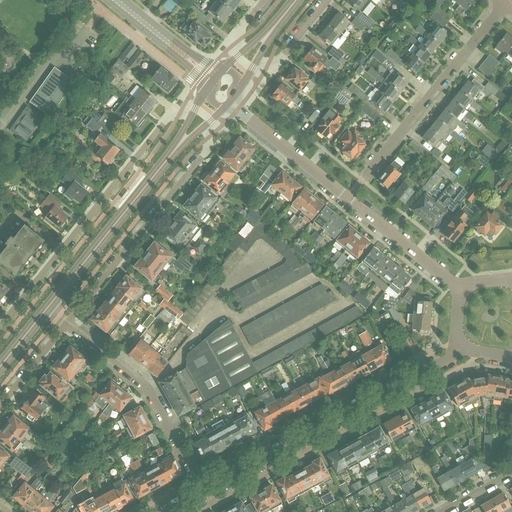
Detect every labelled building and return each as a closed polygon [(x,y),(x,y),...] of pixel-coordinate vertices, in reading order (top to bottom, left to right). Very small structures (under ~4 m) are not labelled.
[(63,15),(67,10),(54,0),(44,0),(44,1),(63,15)] [(172,0),(165,6),(173,15),(180,8),(172,0)] [(210,14),(211,15),(222,24),(232,12),(217,0),(207,12),(210,14)] [(217,0),(232,12),(241,0),(240,0),(217,0)] [(371,1),(369,0),(348,0),(347,2),(358,12),(359,10),(362,12),(371,1)] [(450,5),(453,1),(459,5),(455,10),(462,15),(465,10),(466,11),(473,3),(469,0),(445,0),(445,1),(450,5)] [(402,3),(400,7),(399,9),(403,11),(408,5),(404,3),(402,3)] [(204,24),(209,18),(193,5),(186,9),(204,24)] [(438,7),(434,12),(447,23),(452,18),(439,7),(438,7)] [(360,12),(355,18),(365,26),(366,25),(370,29),(375,24),(360,12)] [(419,26),(418,27),(440,44),(448,34),(437,25),(438,25),(434,21),(435,20),(444,27),(447,23),(434,12),(428,20),(432,22),(429,25),(434,29),(430,35),(419,26)] [(338,13),(329,25),(343,36),(347,31),(344,29),(349,22),(338,13)] [(365,26),(355,18),(351,23),(361,31),(365,26)] [(197,42),(204,47),(206,45),(208,45),(210,42),(210,40),(211,39),(195,26),(196,25),(194,24),(193,25),(187,20),(183,25),(185,27),(181,32),(195,44),(197,42)] [(343,36),(329,25),(319,36),(331,45),(337,38),(340,40),(343,36)] [(411,36),(410,36),(432,54),(440,44),(418,27),(415,30),(426,39),(422,45),(411,36)] [(511,38),(506,34),(497,45),(495,48),(501,53),(503,50),(507,53),(511,47),(511,38)] [(414,46),(409,52),(424,64),(432,54),(410,36),(407,40),(414,46)] [(129,59),(137,50),(132,46),(124,55),(129,59)] [(327,53),(332,57),(343,66),(342,65),(345,62),(340,58),(343,55),(333,46),(327,53)] [(304,58),(303,59),(310,65),(307,68),(314,73),(316,70),(318,71),(322,65),(330,71),(332,69),(335,71),(338,67),(340,69),(343,66),(332,57),(329,61),(312,48),(308,52),(306,53),(304,56),(304,58)] [(125,65),(129,68),(131,70),(144,54),(138,49),(125,65)] [(372,55),(381,63),(381,64),(390,71),(395,66),(386,58),(385,59),(376,50),(372,55)] [(424,64),(409,52),(406,56),(410,59),(405,65),(416,74),(424,64)] [(485,60),(481,65),(492,74),(496,69),(494,67),(498,63),(489,55),(485,60)] [(401,66),(404,62),(397,56),(394,61),(401,66)] [(121,78),(129,68),(125,65),(118,59),(110,69),(121,78)] [(492,74),(481,65),(478,69),(489,77),(492,74)] [(148,76),(153,80),(153,81),(168,93),(169,92),(170,93),(174,88),(173,87),(177,82),(158,67),(154,71),(153,70),(148,76)] [(359,67),(355,72),(359,75),(363,70),(359,67)] [(50,117),(75,82),(55,68),(30,103),(50,117)] [(285,79),(301,92),(305,86),(311,91),(315,86),(314,84),(317,80),(313,77),(310,81),(307,79),(307,78),(298,70),(297,71),(295,69),(290,74),(288,74),(285,79)] [(115,74),(110,70),(103,79),(108,83),(115,74)] [(349,71),(344,77),(348,81),(353,74),(349,71)] [(380,74),(379,75),(401,93),(409,83),(398,74),(398,73),(395,71),(392,75),(395,77),(390,83),(385,79),(380,74)] [(375,88),(392,103),(401,93),(379,75),(376,79),(381,83),(377,89),(375,88)] [(468,82),(460,91),(481,108),(482,107),(472,99),(478,91),(472,86),(481,92),(481,91),(488,96),(491,93),(494,96),(499,90),(488,82),(484,87),(474,78),(470,84),(468,82)] [(279,100),(287,106),(291,101),(299,107),(302,109),(304,105),(302,103),(302,104),(294,98),(296,95),(281,84),(272,95),(274,96),(273,97),(273,98),(276,101),(278,100),(279,100)] [(353,84),(348,89),(354,94),(365,103),(370,98),(353,84)] [(354,94),(348,89),(344,85),(338,92),(349,101),(354,94)] [(370,101),(374,104),(373,104),(384,113),(392,103),(375,88),(372,92),(375,94),(370,101)] [(308,102),(313,95),(307,90),(302,98),(308,102)] [(131,96),(129,100),(147,114),(157,102),(143,91),(136,100),(131,96)] [(460,91),(453,100),(474,117),(475,117),(468,111),(467,112),(464,109),(468,103),(478,112),(481,108),(460,91)] [(147,114),(129,100),(126,103),(131,106),(121,119),(128,124),(130,121),(137,127),(136,128),(138,129),(144,121),(143,119),(147,114)] [(453,100),(445,110),(456,118),(461,112),(464,115),(464,116),(471,121),(474,117),(453,100)] [(321,102),(317,108),(322,112),(327,106),(321,102)] [(383,117),(366,103),(360,109),(378,123),(383,117)] [(28,106),(23,113),(10,131),(15,136),(17,133),(27,140),(43,117),(28,106)] [(315,110),(307,119),(312,123),(321,112),(317,109),(316,111),(315,110)] [(336,124),(341,118),(335,113),(333,115),(330,113),(332,111),(330,109),(322,119),(324,120),(316,131),(318,133),(319,135),(321,137),(323,137),(325,139),(330,132),(332,134),(339,126),(336,124)] [(92,118),(92,119),(102,127),(102,126),(110,132),(114,127),(94,110),(89,116),(92,118)] [(445,110),(438,119),(448,127),(452,130),(452,131),(463,139),(464,139),(453,130),(457,125),(463,131),(467,126),(460,121),(456,118),(445,110)] [(102,127),(92,119),(86,126),(96,134),(102,127)] [(438,119),(430,128),(440,137),(448,127),(438,119)] [(440,137),(430,128),(422,138),(433,146),(442,152),(446,146),(442,143),(443,143),(438,140),(440,137)] [(351,159),(353,157),(356,160),(361,153),(359,152),(364,146),(363,144),(364,143),(352,134),(351,135),(348,132),(341,142),(344,144),(340,149),(345,154),(344,155),(349,159),(350,157),(351,159)] [(94,142),(97,144),(102,148),(96,156),(108,166),(109,164),(111,164),(115,160),(114,158),(120,150),(100,134),(94,142)] [(240,138),(231,148),(249,162),(257,152),(240,138)] [(412,140),(408,145),(420,155),(424,150),(412,140)] [(502,153),(508,145),(502,141),(496,148),(502,153)] [(249,162),(231,148),(223,159),(240,173),(249,162)] [(438,158),(442,153),(435,148),(431,152),(438,158)] [(486,155),(494,162),(501,154),(493,148),(486,155)] [(457,150),(451,160),(459,165),(465,155),(457,150)] [(482,155),(478,161),(486,168),(491,163),(482,155)] [(398,172),(402,167),(394,160),(378,181),(387,188),(393,181),(394,182),(400,174),(398,172)] [(220,162),(212,172),(227,184),(228,183),(232,186),(239,177),(235,174),(220,162)] [(263,173),(263,174),(269,178),(277,169),(270,165),(263,173)] [(435,173),(429,180),(425,186),(423,188),(428,192),(440,177),(442,175),(452,183),(456,177),(442,165),(435,173)] [(61,181),(69,188),(64,194),(71,200),(73,198),(79,203),(88,192),(79,185),(84,180),(70,169),(61,181)] [(227,184),(212,172),(204,182),(219,194),(227,184)] [(271,186),(280,193),(291,180),(282,172),(271,186)] [(257,187),(257,188),(260,190),(268,181),(267,180),(269,178),(263,174),(259,179),(262,182),(258,188),(257,187)] [(421,183),(425,186),(429,180),(426,177),(421,183)] [(407,178),(403,183),(394,195),(405,204),(418,187),(407,178)] [(291,180),(280,193),(290,201),(301,188),(291,180)] [(268,181),(260,190),(264,194),(272,184),(268,181)] [(201,186),(193,196),(211,211),(219,201),(201,186)] [(260,190),(257,188),(254,191),(262,197),(263,194),(264,194),(260,190)] [(471,189),(464,198),(470,202),(477,194),(471,189)] [(290,207),(300,215),(314,197),(304,190),(290,207)] [(438,200),(435,204),(422,219),(433,227),(436,223),(437,223),(442,217),(441,216),(448,208),(453,212),(465,196),(460,192),(453,200),(451,198),(446,198),(442,203),(438,200)] [(413,211),(422,219),(435,204),(430,200),(431,198),(426,194),(421,200),(420,199),(415,206),(416,206),(413,211)] [(50,196),(41,207),(50,214),(44,220),(52,226),(53,224),(60,229),(68,218),(59,210),(62,206),(50,196)] [(211,211),(193,196),(184,207),(202,222),(211,211)] [(314,197),(300,215),(309,222),(323,205),(314,197)] [(220,200),(213,211),(219,214),(226,203),(220,200)] [(500,202),(495,208),(502,213),(506,208),(500,202)] [(312,225),(322,233),(336,216),(326,207),(312,225)] [(242,209),(239,213),(245,218),(248,214),(242,209)] [(464,224),(469,218),(460,211),(448,225),(449,226),(443,234),(453,242),(466,226),(464,224)] [(175,221),(172,224),(192,240),(201,229),(180,212),(174,220),(175,221)] [(501,227),(502,225),(496,221),(499,216),(493,212),(490,216),(487,213),(476,227),(477,229),(476,230),(477,233),(480,235),(482,235),(483,233),(491,239),(497,231),(498,231),(501,228),(501,227)] [(220,219),(214,214),(211,217),(217,222),(220,219)] [(336,216),(322,233),(332,241),(346,223),(336,216)] [(298,217),(292,225),(294,227),(300,219),(298,217)] [(273,223),(267,219),(262,225),(268,230),(273,223)] [(256,240),(261,239),(268,230),(257,222),(248,233),(256,240)] [(192,240),(172,224),(169,228),(168,227),(162,235),(182,252),(192,240)] [(8,246),(1,255),(0,256),(0,263),(16,277),(17,276),(17,275),(28,261),(28,262),(29,261),(28,260),(31,257),(32,257),(33,256),(33,255),(44,242),(45,241),(25,225),(14,239),(11,236),(5,243),(8,246)] [(334,243),(345,252),(359,235),(348,226),(334,243)] [(265,242),(272,234),(268,230),(261,239),(265,242)] [(311,237),(316,241),(320,235),(315,231),(311,237)] [(248,233),(244,238),(253,244),(256,240),(248,233)] [(270,245),(276,237),(272,234),(265,242),(270,245)] [(320,235),(316,241),(319,244),(324,239),(320,235)] [(359,235),(345,252),(355,260),(369,243),(359,235)] [(274,249),(281,240),(276,237),(270,245),(274,249)] [(244,238),(241,242),(249,249),(253,244),(244,238)] [(199,239),(196,243),(205,251),(206,249),(204,247),(206,245),(199,239)] [(278,252),(285,244),(281,240),(274,249),(278,252)] [(241,242),(237,247),(245,254),(249,249),(241,242)] [(155,243),(145,255),(162,269),(167,263),(171,266),(176,260),(155,243)] [(196,243),(192,248),(199,253),(200,252),(202,254),(205,251),(196,243)] [(282,256),(289,247),(285,244),(278,252),(282,256)] [(305,253),(295,245),(292,249),(301,257),(305,253)] [(237,247),(233,251),(242,258),(245,254),(237,247)] [(282,256),(286,259),(296,252),(289,247),(282,256)] [(373,247),(360,264),(370,271),(370,272),(383,255),(379,251),(379,250),(375,247),(374,248),(373,247)] [(338,250),(331,259),(336,263),(343,254),(342,254),(338,250)] [(233,251),(230,256),(238,263),(242,258),(233,251)] [(305,264),(296,252),(286,259),(284,263),(289,273),(294,270),(298,268),(303,265),(305,264)] [(314,267),(318,261),(307,252),(302,257),(314,267)] [(336,263),(333,267),(336,269),(338,266),(340,267),(347,258),(343,254),(336,263)] [(162,269),(145,255),(135,268),(156,285),(160,279),(157,276),(162,269)] [(383,255),(370,272),(379,279),(393,263),(392,262),(383,255)] [(189,271),(193,266),(181,256),(176,261),(189,271)] [(230,256),(226,260),(234,267),(238,263),(230,256)] [(226,260),(222,265),(231,272),(234,267),(226,260)] [(209,267),(216,273),(221,266),(214,261),(209,267)] [(289,273),(284,263),(279,266),(284,275),(289,273)] [(308,263),(305,264),(303,265),(308,275),(313,272),(308,263)] [(379,279),(389,287),(402,270),(393,263),(379,279)] [(0,279),(2,282),(9,275),(0,265),(0,279)] [(222,265),(219,269),(227,276),(231,272),(222,265)] [(308,275),(303,265),(298,268),(304,277),(308,275)] [(284,275),(279,266),(275,268),(280,278),(284,275)] [(280,278),(275,268),(270,271),(275,280),(280,278)] [(304,277),(298,268),(294,270),(299,280),(304,277)] [(219,269),(215,274),(223,281),(227,276),(219,269)] [(299,280),(294,270),(289,273),(294,282),(299,280)] [(402,270),(389,287),(398,294),(399,295),(412,279),(402,270)] [(270,283),(275,280),(270,271),(265,274),(270,283)] [(294,282),(289,273),(284,275),(290,285),(294,282)] [(215,274),(212,278),(220,285),(223,281),(215,274)] [(266,285),(270,283),(265,274),(261,276),(266,285)] [(290,285),(284,275),(280,278),(285,287),(290,285)] [(117,287),(118,288),(137,302),(146,292),(126,276),(117,287)] [(266,285),(261,276),(256,279),(261,288),(266,285)] [(212,278),(208,283),(216,290),(220,285),(212,278)] [(285,287),(280,278),(275,280),(280,290),(285,287)] [(261,288),(256,279),(251,281),(256,290),(261,288)] [(280,290),(275,280),(270,283),(275,292),(280,290)] [(256,290),(251,281),(246,284),(251,293),(256,290)] [(208,283),(204,288),(213,294),(216,290),(208,283)] [(275,292),(270,283),(266,285),(271,295),(275,292)] [(327,293),(322,283),(317,286),(322,295),(327,293)] [(0,301),(8,291),(0,284),(0,301)] [(167,302),(173,295),(160,284),(155,291),(167,302)] [(251,293),(246,284),(242,286),(247,296),(251,293)] [(271,295),(266,285),(261,288),(266,298),(271,295)] [(247,296),(242,286),(237,289),(242,298),(247,296)] [(322,295),(317,286),(312,289),(317,298),(322,295)] [(118,288),(109,299),(128,313),(137,302),(118,288)] [(204,288),(201,292),(209,299),(213,294),(204,288)] [(266,298),(261,288),(256,290),(261,300),(266,298)] [(237,301),(242,298),(237,289),(232,291),(235,296),(237,301)] [(317,298),(312,289),(308,291),(313,301),(317,298)] [(410,289),(403,298),(415,309),(414,314),(414,315),(430,316),(432,302),(432,297),(427,297),(427,298),(421,298),(419,296),(410,289)] [(261,300),(256,290),(251,293),(257,303),(261,300)] [(337,300),(332,290),(327,293),(332,302),(337,300)] [(313,301),(308,291),(303,294),(308,303),(313,301)] [(201,292),(197,297),(205,303),(209,299),(201,292)] [(358,292),(353,298),(359,303),(364,297),(358,292)] [(257,303),(251,293),(247,296),(252,305),(257,303)] [(327,305),(332,302),(327,293),(322,295),(327,305)] [(308,303),(303,294),(298,296),(303,306),(308,303)] [(323,307),(327,305),(322,295),(317,298),(323,307)] [(226,300),(229,305),(236,301),(237,301),(235,296),(226,300)] [(247,296),(242,298),(247,308),(252,305),(247,296)] [(303,306),(298,296),(293,299),(298,308),(303,306)] [(197,297),(193,301),(202,308),(205,303),(197,297)] [(364,297),(359,303),(365,308),(370,302),(364,297)] [(242,298),(237,301),(236,301),(239,306),(241,311),(247,308),(242,298)] [(318,310),(323,307),(317,298),(313,301),(318,310)] [(391,298),(382,307),(387,311),(388,310),(392,308),(398,301),(398,300),(395,298),(394,298),(391,298)] [(109,299),(101,309),(119,324),(128,313),(109,299)] [(182,313),(163,299),(159,305),(164,309),(169,312),(175,317),(176,316),(178,318),(182,313)] [(298,308),(293,299),(289,302),(294,311),(298,308)] [(145,309),(148,306),(142,301),(139,305),(145,309)] [(193,301),(190,306),(198,312),(202,308),(193,301)] [(231,310),(239,306),(236,301),(229,305),(231,310)] [(313,313),(318,310),(313,301),(308,303),(313,313)] [(294,311),(289,302),(284,304),(289,314),(294,311)] [(308,315),(313,313),(308,303),(303,306),(308,315)] [(289,314),(284,304),(279,307),(284,316),(289,314)] [(190,306),(186,310),(194,317),(198,312),(190,306)] [(304,318),(308,315),(303,306),(298,308),(304,318)] [(362,315),(357,306),(352,308),(357,318),(362,315)] [(280,319),(284,316),(279,307),(274,309),(280,319)] [(299,320),(304,318),(298,308),(294,311),(299,320)] [(357,318),(352,308),(347,311),(352,320),(357,318)] [(395,310),(392,308),(388,310),(390,313),(396,323),(402,316),(402,313),(399,313),(395,310)] [(119,324),(101,309),(100,309),(91,320),(110,335),(119,324)] [(159,315),(164,318),(169,312),(164,309),(159,315)] [(275,321),(280,319),(274,309),(270,312),(275,321)] [(182,315),(191,321),(194,317),(186,310),(182,315)] [(294,323),(299,320),(294,311),(289,314),(294,323)] [(352,320),(347,311),(342,313),(348,323),(352,320)] [(133,312),(130,316),(136,320),(139,317),(133,312)] [(270,324),(275,321),(270,312),(265,315),(270,324)] [(348,323),(342,313),(338,316),(343,325),(348,323)] [(289,326),(294,323),(289,314),(284,316),(289,326)] [(406,322),(413,322),(413,329),(421,329),(420,333),(428,334),(430,316),(414,315),(414,314),(407,314),(406,322)] [(265,327),(270,324),(265,315),(260,317),(265,327)] [(136,320),(130,316),(128,319),(134,324),(136,320)] [(285,328),(289,326),(284,316),(280,319),(285,328)] [(343,325),(338,316),(333,319),(338,328),(343,325)] [(261,329),(265,327),(260,317),(255,320),(261,329)] [(280,331),(285,328),(280,319),(275,321),(280,331)] [(338,328),(333,319),(328,321),(333,331),(338,328)] [(257,372),(252,363),(228,320),(188,354),(186,368),(176,373),(195,407),(257,372)] [(256,332),(261,329),(255,320),(251,322),(256,332)] [(275,333),(280,331),(275,321),(270,324),(275,333)] [(333,331),(328,321),(323,324),(328,333),(333,331)] [(251,334),(256,332),(251,322),(246,325),(251,334)] [(270,336),(275,333),(270,324),(265,327),(270,336)] [(328,333),(323,324),(319,327),(324,336),(328,333)] [(183,325),(179,330),(189,337),(192,332),(183,325)] [(246,337),(251,334),(246,325),(241,328),(246,337)] [(266,339),(270,336),(265,327),(261,329),(266,339)] [(324,336),(319,327),(314,329),(319,338),(324,336)] [(261,341),(266,339),(261,329),(256,332),(261,341)] [(319,338),(314,329),(309,332),(314,341),(319,338)] [(369,345),(373,343),(366,330),(362,333),(365,339),(369,345)] [(256,344),(261,341),(256,332),(251,334),(256,344)] [(314,341),(309,332),(304,334),(309,344),(314,341)] [(128,349),(137,338),(132,334),(122,345),(128,349)] [(251,346),(256,344),(251,334),(246,337),(251,346)] [(309,344),(304,334),(300,337),(305,346),(309,344)] [(305,346),(300,337),(295,340),(300,349),(302,348),(305,346)] [(300,349),(295,340),(290,342),(295,351),(300,349)] [(130,354),(139,362),(150,348),(141,341),(130,354)] [(295,351),(290,342),(285,345),(290,354),(292,353),(295,351)] [(383,344),(373,350),(381,366),(386,363),(387,366),(392,363),(390,361),(392,360),(387,352),(388,350),(386,346),(384,346),(383,344)] [(290,354),(285,345),(280,347),(286,357),(290,354)] [(67,352),(63,358),(81,373),(90,362),(69,346),(66,351),(67,352)] [(286,357),(280,347),(276,350),(281,359),(286,357)] [(150,348),(139,362),(148,369),(159,355),(150,348)] [(292,353),(293,355),(294,358),(304,352),(302,348),(300,349),(295,351),(292,353)] [(281,359),(276,350),(271,353),(276,362),(281,359)] [(373,350),(362,356),(371,371),(381,366),(373,350)] [(276,362),(271,353),(266,355),(271,364),(276,362)] [(159,355),(148,369),(157,377),(168,363),(159,355)] [(271,364),(266,355),(261,358),(266,367),(271,364)] [(288,366),(296,361),(294,358),(293,355),(284,360),(288,366)] [(321,355),(317,357),(321,364),(324,370),(328,367),(325,362),(321,355)] [(362,356),(352,362),(360,377),(364,375),(365,376),(370,373),(369,372),(371,371),(362,356)] [(81,373),(63,358),(60,361),(59,360),(54,367),(73,383),(81,373)] [(266,367),(261,358),(257,360),(262,370),(266,367)] [(262,370),(257,360),(252,363),(257,372),(262,370)] [(352,362),(341,367),(350,383),(360,377),(352,362)] [(261,373),(264,377),(274,371),(272,367),(261,373)] [(341,367),(331,373),(340,388),(343,387),(343,388),(349,385),(348,384),(350,383),(341,367)] [(67,395),(71,390),(51,373),(47,378),(45,376),(41,382),(43,383),(42,385),(59,399),(64,392),(67,395)] [(195,407),(176,373),(160,382),(179,415),(195,407)] [(320,379),(329,395),(330,395),(334,393),(334,392),(340,388),(331,373),(326,376),(325,376),(320,379)] [(485,377),(479,378),(481,395),(485,394),(485,398),(493,399),(496,376),(489,375),(489,379),(486,378),(486,377),(485,377)] [(493,399),(501,401),(502,397),(506,397),(509,378),(503,377),(503,376),(499,376),(498,377),(496,376),(493,399)] [(319,378),(309,383),(317,399),(321,398),(322,400),(329,396),(329,395),(320,379),(319,377),(319,378)] [(468,378),(460,383),(472,403),(479,399),(477,396),(481,395),(479,378),(473,379),(472,380),(472,381),(470,382),(468,378)] [(90,407),(93,403),(102,410),(108,401),(110,403),(102,413),(98,417),(99,417),(121,390),(109,380),(105,386),(106,388),(101,394),(97,391),(86,404),(90,407)] [(309,383),(298,389),(307,405),(309,406),(313,404),(313,402),(317,399),(309,383)] [(454,386),(449,389),(458,406),(463,403),(465,407),(472,403),(460,383),(459,384),(457,383),(454,384),(454,386)] [(242,384),(237,387),(240,393),(242,397),(247,394),(242,384)] [(240,393),(237,387),(228,391),(232,398),(240,393)] [(298,389),(288,395),(296,411),(299,409),(301,410),(305,408),(305,406),(307,405),(298,389)] [(121,390),(99,417),(103,420),(106,416),(107,417),(115,407),(120,411),(131,398),(121,390)] [(46,406),(48,403),(45,400),(46,399),(38,392),(37,393),(33,391),(29,396),(31,397),(20,410),(27,416),(27,418),(32,422),(35,418),(37,420),(47,407),(46,406)] [(292,414),(296,411),(288,395),(286,396),(284,392),(280,394),(282,398),(277,401),(287,418),(291,416),(292,414)] [(445,392),(433,398),(443,415),(454,409),(445,392)] [(217,396),(212,399),(215,405),(220,402),(217,396)] [(263,402),(263,401),(260,396),(255,398),(258,405),(263,402)] [(433,398),(423,403),(433,421),(443,415),(433,398)] [(213,403),(211,399),(201,405),(201,406),(203,409),(213,403)] [(287,418),(277,401),(266,407),(275,423),(278,421),(280,421),(287,418)] [(433,421),(423,403),(412,409),(422,427),(433,421)] [(142,406),(124,416),(121,419),(126,429),(146,418),(144,414),(146,413),(142,406)] [(271,425),(275,423),(266,407),(255,413),(265,431),(272,427),(271,425)] [(407,412),(395,418),(404,434),(415,428),(407,412)] [(241,417),(236,419),(246,437),(249,436),(251,436),(252,436),(255,435),(255,433),(257,433),(246,414),(241,417)] [(14,417),(5,428),(20,440),(20,439),(24,442),(24,443),(30,448),(31,448),(37,453),(40,449),(30,440),(35,434),(14,417)] [(146,418),(126,429),(132,439),(153,428),(150,421),(148,422),(146,418)] [(404,434),(395,418),(384,424),(393,440),(404,434)] [(236,419),(225,425),(235,443),(236,443),(237,443),(240,441),(240,440),(246,437),(236,419)] [(222,421),(212,426),(215,431),(225,449),(226,449),(230,447),(230,446),(235,443),(225,425),(225,426),(222,421)] [(373,431),(370,433),(380,451),(390,445),(380,427),(379,428),(378,426),(372,429),(373,431)] [(20,440),(5,428),(0,434),(0,440),(12,450),(20,440)] [(215,431),(204,437),(214,455),(225,449),(215,431)] [(153,446),(159,443),(154,433),(148,436),(153,446)] [(360,436),(359,439),(369,457),(380,451),(370,433),(365,436),(363,435),(360,436)] [(410,434),(405,437),(408,443),(413,440),(410,434)] [(214,455),(204,437),(193,443),(203,461),(205,460),(206,461),(206,462),(207,462),(207,461),(208,461),(209,461),(210,460),(211,459),(210,457),(214,455)] [(408,443),(405,437),(400,440),(403,446),(408,443)] [(353,442),(349,444),(359,462),(369,457),(359,439),(358,439),(356,438),(353,440),(353,442)] [(445,441),(452,454),(457,448),(445,441)] [(483,442),(482,457),(483,458),(490,459),(491,443),(483,442)] [(342,448),(338,450),(348,468),(353,465),(359,462),(349,444),(348,445),(346,444),(342,446),(342,448)] [(473,456),(474,446),(469,446),(462,450),(473,456)] [(333,451),(327,454),(328,456),(338,474),(339,476),(346,472),(345,470),(348,468),(338,450),(334,453),(333,451)] [(455,460),(459,467),(460,466),(466,477),(477,471),(482,468),(476,459),(472,462),(471,460),(466,463),(463,457),(465,456),(461,450),(457,452),(460,457),(455,460)] [(173,454),(161,461),(171,479),(183,473),(173,454)] [(423,455),(412,461),(417,470),(428,464),(423,455)] [(48,457),(42,463),(51,470),(56,464),(48,457)] [(314,463),(310,465),(320,483),(324,481),(325,483),(332,479),(320,458),(313,462),(314,463)] [(442,461),(448,473),(449,472),(455,484),(466,477),(460,466),(459,467),(453,470),(446,458),(442,461)] [(138,459),(133,461),(137,468),(142,465),(138,459)] [(37,464),(31,460),(27,465),(28,466),(33,470),(37,464)] [(27,478),(33,470),(22,461),(16,469),(27,478)] [(161,461),(150,467),(160,485),(171,479),(161,461)] [(399,468),(404,477),(408,475),(409,475),(416,471),(410,461),(399,468)] [(310,465),(299,471),(309,489),(320,483),(310,465)] [(150,467),(140,472),(150,491),(160,485),(150,467)] [(389,476),(392,481),(402,475),(398,468),(387,473),(389,476)] [(125,483),(115,489),(124,505),(134,499),(130,492),(134,489),(129,479),(124,471),(120,473),(125,483)] [(299,471),(289,477),(299,495),(309,489),(299,471)] [(129,479),(134,489),(139,497),(150,491),(140,472),(129,479)] [(449,472),(448,473),(438,478),(445,490),(455,484),(449,472)] [(377,474),(369,479),(371,483),(379,478),(377,474)] [(389,476),(378,481),(381,486),(383,489),(389,499),(396,511),(410,511),(403,500),(397,504),(387,487),(393,483),(392,481),(389,476)] [(284,477),(277,481),(288,502),(296,498),(295,497),(299,495),(289,477),(285,479),(284,477)] [(14,497),(24,504),(34,492),(34,491),(41,482),(36,478),(29,487),(25,484),(14,497)] [(411,480),(406,483),(421,508),(431,502),(423,488),(417,492),(411,480)] [(371,492),(381,486),(378,481),(368,487),(371,492)] [(408,497),(403,500),(410,511),(414,511),(421,508),(406,483),(401,485),(408,497)] [(266,489),(261,492),(271,510),(278,506),(282,504),(272,486),(271,486),(269,485),(267,486),(266,487),(266,489)] [(341,488),(346,496),(350,494),(345,485),(341,488)] [(368,487),(362,490),(365,495),(371,492),(368,487)] [(64,506),(73,494),(67,489),(58,502),(64,506)] [(115,489),(104,495),(113,511),(124,505),(115,489)] [(34,492),(24,504),(33,511),(51,490),(50,490),(43,499),(34,492)] [(51,490),(33,511),(48,511),(53,506),(47,502),(54,493),(51,490)] [(252,497),(250,498),(257,511),(267,511),(271,510),(261,492),(257,494),(256,494),(254,493),(252,495),(252,497)] [(504,493),(493,500),(499,511),(511,511),(511,506),(510,508),(509,507),(511,506),(504,493)] [(104,495),(94,501),(100,511),(110,511),(113,511),(104,495)] [(330,502),(327,496),(322,498),(326,505),(330,502)] [(389,508),(383,511),(382,511),(396,511),(389,499),(386,500),(388,503),(386,503),(389,508)] [(499,511),(493,500),(482,506),(484,511),(499,511)] [(100,511),(94,501),(83,507),(85,511),(100,511)] [(235,506),(230,509),(232,511),(246,511),(241,502),(240,503),(238,502),(235,504),(235,506)] [(249,511),(256,511),(251,503),(246,506),(249,511)]
